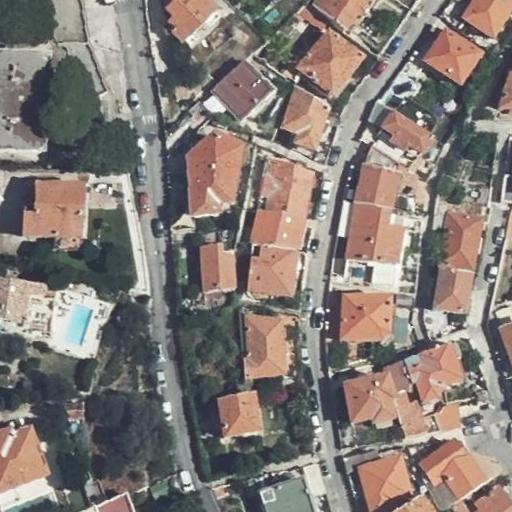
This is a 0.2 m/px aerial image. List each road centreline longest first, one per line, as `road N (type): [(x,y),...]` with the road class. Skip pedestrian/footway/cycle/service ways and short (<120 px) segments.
road 1 (residential): [(433,0),(360,107),(324,236),(316,349),(349,511)]
road 2 (residential): [(130,0),(168,319),(194,484),(208,511)]
road 3 (residential): [(497,199),(500,226),(478,325),(511,448)]
